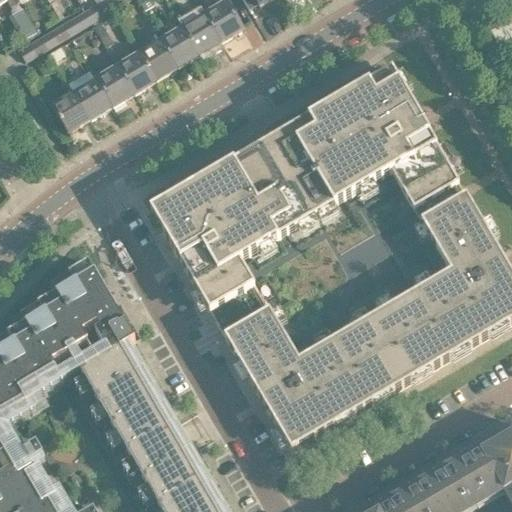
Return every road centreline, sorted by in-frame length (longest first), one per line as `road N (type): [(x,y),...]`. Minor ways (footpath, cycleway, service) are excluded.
road 1 (residential): [(278,511),(86,179)]
road 2 (tertiary): [(86,179),(384,0)]
road 3 (residential): [(304,511),(511,390)]
